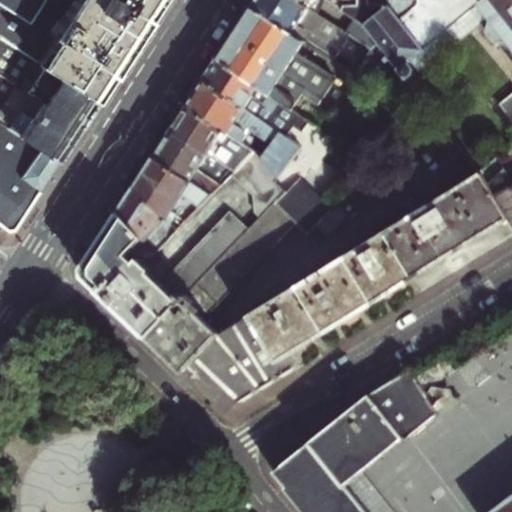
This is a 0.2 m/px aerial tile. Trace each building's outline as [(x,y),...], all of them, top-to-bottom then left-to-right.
[(46,69),(96,101),(111,77),(135,41),(161,0),(0,0),(0,39),(37,63),(46,69)] [(303,4),(297,0),(257,0),(253,7),(306,43),(334,61),(351,36),(348,34),(303,4)] [(328,0),(328,3),(342,12),(346,8),(360,7),(359,0),(328,0)] [(511,0),(420,0),(420,4),(390,6),(365,27),(377,43),(396,66),(410,83),(491,18),(492,20),(490,21),(487,34),(511,65),(511,97),(502,107),(511,119),(511,0)] [(346,8),(342,12),(355,22),(348,34),(351,36),(372,50),(377,43),(365,27),(390,6),(360,7),(346,8)] [(306,43),(253,7),(238,30),(219,59),(292,109),(303,94),(319,105),(336,79),(323,71),(322,67),(314,61),(311,62),(298,54),(306,43)] [(0,121),(58,160),(88,113),(96,101),(46,69),(36,85),(27,79),(37,63),(0,39),(0,121)] [(377,43),(372,50),(359,69),(365,73),(369,67),(384,67),(388,72),(396,66),(377,43)] [(292,109),(219,59),(212,69),(206,78),(256,114),(264,104),(270,108),(270,111),(309,138),(317,127),(292,109)] [(256,114),(206,78),(197,92),(189,104),(245,143),(249,138),(247,133),(250,129),(267,140),(275,128),(256,114)] [(245,143),(189,104),(182,116),(173,129),(237,173),(257,152),(245,143)] [(0,121),(0,225),(7,231),(14,229),(30,204),(58,160),(0,121)] [(237,173),(173,129),(166,141),(156,157),(214,197),(235,174),(237,173)] [(280,178),(302,147),(281,132),(262,158),(280,178)] [(511,143),(483,171),(511,218),(511,143)] [(277,203),(287,192),(277,183),(280,178),(262,158),(257,152),(237,173),(235,174),(259,195),(258,211),(264,216),(277,203)] [(214,197),(156,157),(147,171),(132,194),(120,213),(160,253),(214,197)] [(285,171),(277,183),(287,193),(296,180),(285,171)] [(386,228),(389,233),(417,279),(459,253),(511,219),(511,218),(483,171),(481,173),(480,171),(386,228)] [(287,192),(277,203),(310,234),(319,225),(336,207),(302,176),(287,193),(287,192)] [(349,215),(341,200),(336,207),(319,225),(330,235),(349,215)] [(230,253),(250,273),(297,222),(277,203),(264,216),(251,230),(230,253)] [(160,253),(120,213),(113,224),(105,236),(92,257),(84,268),(84,277),(96,288),(119,309),(150,338),(230,253),(251,230),(232,212),(164,283),(152,272),(154,270),(149,265),(161,254),(160,253)] [(389,233),(348,258),(376,304),(399,290),(417,279),(389,233)] [(230,253),(150,338),(165,352),(185,371),(221,334),(207,319),(250,273),(230,253)] [(348,258),(300,287),(327,333),(354,317),(376,304),(348,258)] [(300,287),(252,317),(279,362),(299,350),(313,342),(327,333),(300,287)] [(222,335),(221,334),(185,371),(197,383),(226,410),(259,390),(305,362),(299,350),(279,362),(252,317),(222,335)] [(389,419),(427,394),(412,370),(370,396),(389,419)] [(399,511),(365,470),(404,438),(405,440),(438,412),(427,394),(389,419),(370,396),(328,429),(274,472),(306,511),(399,511)] [(511,511),(511,497),(492,511),(511,511)]
